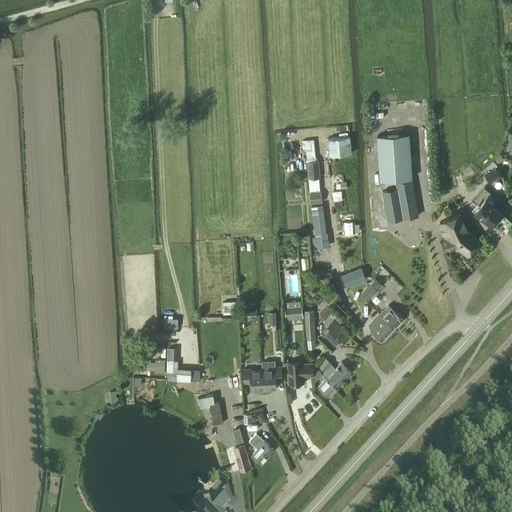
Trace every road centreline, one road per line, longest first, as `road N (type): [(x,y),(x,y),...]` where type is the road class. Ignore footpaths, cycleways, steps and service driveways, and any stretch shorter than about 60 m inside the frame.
road 1 (residential): [(273,511),(428,347),(455,327),(480,325)]
road 2 (tertiary): [(310,511),(480,325)]
